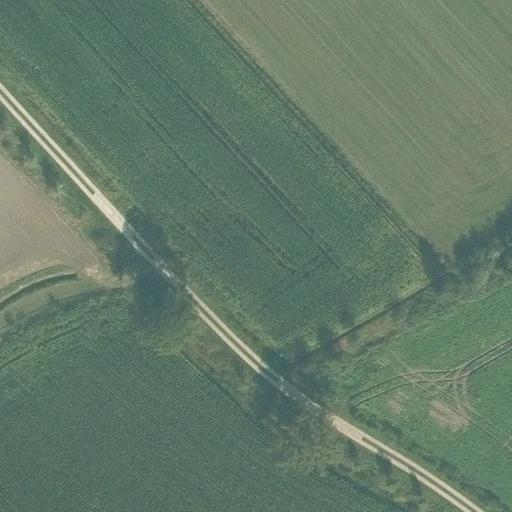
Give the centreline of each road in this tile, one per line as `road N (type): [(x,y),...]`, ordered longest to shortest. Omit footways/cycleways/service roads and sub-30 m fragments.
road 1 (track): [(168,272),(274,380),(469,511)]
road 2 (track): [(0,88),(168,272)]
road 3 (track): [(0,324),(76,290),(168,272)]
